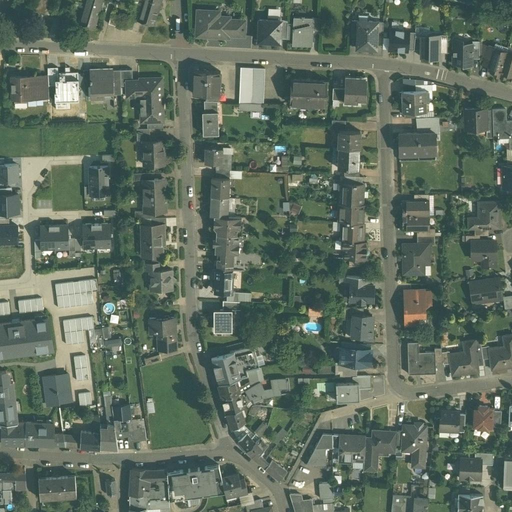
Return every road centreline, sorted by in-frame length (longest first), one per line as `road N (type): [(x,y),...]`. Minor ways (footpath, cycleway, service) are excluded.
road 1 (residential): [(229,455),(193,338),(180,55)]
road 2 (residential): [(380,63),(393,376),(402,392)]
road 3 (residential): [(180,55),(380,63)]
road 4 (residential): [(0,47),(180,55)]
road 5 (residential): [(380,63),(511,97)]
